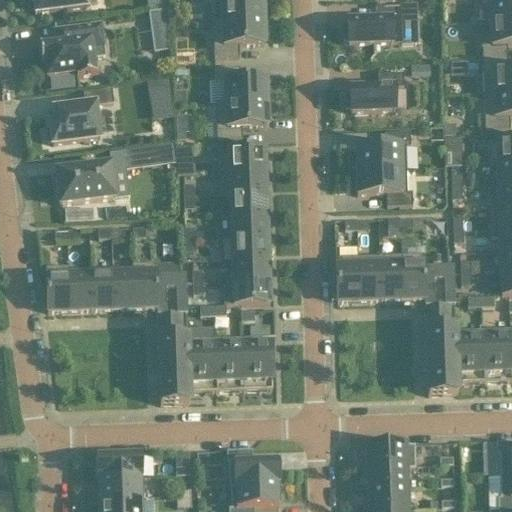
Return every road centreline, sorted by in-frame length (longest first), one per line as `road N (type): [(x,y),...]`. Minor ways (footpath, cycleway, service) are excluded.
road 1 (residential): [(301,0),(316,428)]
road 2 (residential): [(46,440),(316,428)]
road 3 (residential): [(0,188),(27,411),(46,440)]
road 4 (residential): [(316,428),(511,422)]
